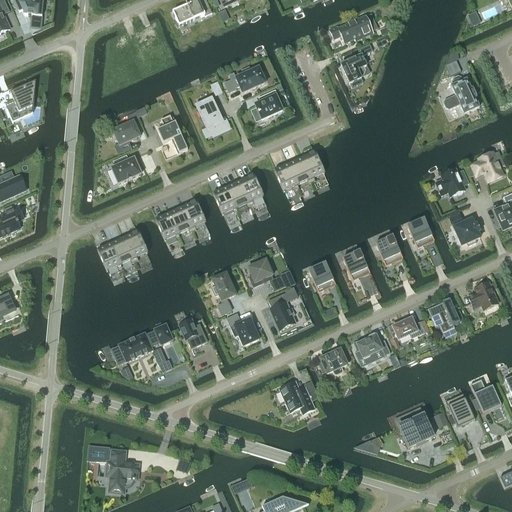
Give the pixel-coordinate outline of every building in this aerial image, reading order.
[(0,0),(0,35),(10,31),(3,16),(9,14),(2,0),(0,0)] [(12,0),(9,2),(20,27),(32,22),(32,18),(42,19),(43,0),(12,0)] [(212,15),(204,0),(196,0),(195,1),(185,5),(187,7),(172,14),(179,29),(204,17),(204,18),(212,15)] [(236,0),(218,0),(223,9),(238,2),(236,0)] [(225,12),(218,15),(220,21),(227,18),(225,12)] [(475,14),(468,18),(472,28),(480,24),(475,14)] [(373,35),(365,18),(337,31),(337,29),(329,33),(333,41),(340,38),(344,46),(361,38),(362,40),(373,35)] [(382,36),(391,33),(389,27),(380,31),(382,36)] [(128,46),(119,50),(122,58),(120,59),(123,67),(135,62),(135,64),(144,60),(146,65),(153,62),(155,65),(159,63),(159,64),(171,59),(163,41),(149,47),(146,39),(137,43),(136,41),(127,44),(128,46)] [(384,41),(375,44),(378,50),(387,46),(384,41)] [(360,79),(369,75),(361,58),(372,53),(369,47),(358,52),(360,58),(340,66),(349,86),(361,80),(360,79)] [(450,65),(445,68),(450,78),(455,76),(450,65)] [(265,85),(258,70),(250,73),(249,69),(241,72),(243,77),(235,80),(236,82),(232,84),(231,82),(224,85),(228,95),(236,92),(235,90),(239,88),(242,95),(251,91),(252,91),(255,89),(256,89),(265,85)] [(479,109),(474,99),(476,99),(472,90),(470,91),(466,81),(462,83),(460,79),(458,78),(453,80),(452,82),(453,84),(451,85),(452,87),(451,88),(455,97),(444,102),(444,103),(443,105),(445,110),(448,111),(448,112),(459,107),(463,116),(479,109)] [(33,109),(36,83),(12,94),(14,99),(12,100),(13,102),(4,106),(4,107),(6,110),(9,118),(10,118),(32,108),(32,109),(33,109)] [(221,94),(216,85),(211,88),(215,97),(221,94)] [(282,113),(276,98),(277,97),(275,92),(260,99),(262,103),(255,107),(261,122),(282,113)] [(222,124),(211,101),(196,108),(207,132),(210,131),(213,138),(229,131),(225,123),(222,124)] [(144,110),(135,113),(138,119),(146,115),(144,110)] [(135,115),(127,118),(129,123),(137,119),(135,115)] [(187,152),(172,117),(160,122),(164,129),(157,132),(163,146),(171,142),(177,156),(187,152)] [(133,124),(112,133),(118,147),(114,149),(117,156),(131,150),(128,144),(137,140),(140,139),(139,137),(133,124)] [(324,175),(314,155),(301,161),(312,185),(315,183),(314,180),(322,176),(324,175)] [(471,168),(466,170),(470,180),(475,177),(475,179),(484,175),(488,184),(503,177),(499,169),(494,156),(493,155),(478,162),(478,163),(470,167),(471,168)] [(141,176),(134,160),(125,164),(122,159),(113,163),(115,169),(111,171),(118,186),(126,182),(127,183),(128,182),(127,182),(131,180),(131,181),(132,180),(141,176)] [(312,185),(301,161),(288,166),(297,187),(307,183),(308,186),(312,185)] [(297,187),(288,166),(275,172),(274,173),(283,193),(285,192),(294,189),(295,192),(299,190),(297,187)] [(442,182),(435,185),(441,198),(448,195),(449,196),(452,195),(453,198),(456,196),(458,197),(462,195),(463,193),(464,193),(462,188),(468,186),(463,173),(457,176),(455,172),(440,178),(442,182)] [(19,178),(0,186),(0,203),(0,204),(26,192),(19,178)] [(263,198),(253,178),(252,178),(240,184),(251,208),(254,206),(252,203),(261,199),(263,198)] [(251,208),(240,184),(227,189),(236,210),(246,206),(247,209),(251,208)] [(236,210),(227,189),(214,195),(213,196),(222,216),(224,215),(232,212),(234,215),(237,213),(236,210)] [(511,194),(503,199),(506,206),(493,212),(502,232),(511,227),(511,194)] [(205,224),(196,203),(195,204),(182,210),(193,234),(196,232),(195,229),(203,225),(205,224)] [(0,221),(1,224),(0,224),(0,239),(20,230),(17,225),(18,224),(18,223),(23,221),(18,210),(13,212),(11,208),(3,212),(5,216),(0,217),(0,221)] [(193,234),(182,210),(169,215),(178,236),(188,232),(189,235),(193,234)] [(178,236),(169,215),(156,221),(155,222),(164,242),(166,241),(175,238),(176,241),(180,239),(178,236)] [(479,240),(477,234),(480,233),(477,226),(474,227),(471,221),(453,230),(461,248),(466,246),(467,249),(476,245),(475,242),(479,240)] [(434,243),(425,224),(424,225),(423,222),(407,229),(409,234),(417,250),(423,247),(426,245),(427,246),(434,243)] [(147,254),(138,234),(137,234),(124,240),(135,264),(138,262),(137,259),(146,255),(147,254)] [(135,264),(124,240),(111,246),(120,266),(130,262),(131,265),(135,264)] [(376,247),(385,268),(391,265),(391,264),(395,263),(395,264),(402,260),(394,242),(393,242),(392,240),(376,247)] [(120,266),(111,246),(98,252),(97,252),(106,272),(107,272),(108,272),(117,268),(118,271),(122,270),(120,266)] [(369,275),(361,257),(360,257),(359,255),(343,262),(352,283),(359,280),(358,279),(362,278),(369,275)] [(248,279),(253,290),(264,285),(263,284),(267,282),(267,284),(269,283),(274,294),(285,289),(280,278),(273,281),(271,278),(272,277),(270,271),(272,270),(267,259),(256,264),(257,266),(247,270),(251,278),(248,279)] [(335,287),(327,269),(326,269),(325,266),(309,274),(318,295),(324,292),(324,291),(328,289),(328,290),(335,287)] [(289,274),(280,278),(285,289),(294,285),(289,274)] [(236,297),(226,275),(211,282),(214,289),(211,290),(215,298),(218,296),(221,303),(222,305),(217,308),(221,317),(231,312),(228,305),(226,301),(236,297)] [(492,292),(489,287),(488,285),(474,291),(476,297),(468,301),(473,311),(481,307),(483,312),(498,306),(492,292)] [(285,295),(267,303),(271,311),(270,312),(279,333),(295,326),(292,318),(294,317),(291,311),(289,312),(286,304),(298,299),(294,289),(285,293),(285,295)] [(8,296),(0,299),(0,317),(1,317),(0,316),(0,315),(0,307),(4,306),(7,313),(8,315),(15,311),(8,296)] [(449,302),(427,311),(431,320),(438,316),(442,325),(438,327),(442,335),(454,330),(453,327),(459,325),(459,324),(463,322),(459,313),(455,315),(449,302)] [(332,310),(323,314),(326,320),(335,316),(332,310)] [(249,321),(241,325),(237,316),(226,321),(234,340),(238,338),(243,349),(259,341),(249,321)] [(399,326),(385,332),(389,341),(396,338),(398,342),(409,337),(411,341),(424,335),(424,334),(419,324),(414,327),(411,320),(404,323),(403,323),(399,325),(398,325),(399,326)] [(207,344),(199,326),(194,329),(191,321),(178,327),(185,342),(186,342),(191,351),(207,344)] [(424,322),(419,324),(424,334),(428,332),(424,322)] [(151,349),(160,345),(161,347),(173,341),(166,326),(153,331),(154,333),(145,337),(145,335),(118,347),(118,348),(111,352),(115,359),(122,356),(126,365),(152,353),(151,349)] [(359,353),(354,355),(361,370),(385,359),(384,358),(390,355),(384,343),(379,345),(375,337),(374,336),(369,339),(368,339),(368,341),(356,346),(359,353)] [(341,369),(346,367),(346,365),(349,363),(344,352),(340,354),(340,352),(320,361),(326,376),(332,373),(333,377),(336,378),(342,375),(343,373),(341,369)] [(398,362),(395,356),(387,360),(392,370),(400,366),(398,362)] [(171,371),(168,363),(159,368),(162,375),(171,371)] [(360,376),(354,379),(357,384),(362,381),(360,376)] [(501,408),(492,388),(485,391),(480,382),(470,387),(474,396),(476,401),(471,403),(476,413),(480,411),(482,416),(501,408)] [(308,396),(305,390),(299,393),(295,384),(279,391),(290,415),(299,411),(302,417),(314,411),(311,404),(308,396)] [(315,393),(308,396),(311,404),(319,401),(315,393)] [(455,426),(457,430),(474,422),(465,400),(463,396),(445,404),(447,408),(452,418),(448,420),(451,427),(455,426)] [(433,440),(419,410),(407,416),(420,445),(433,440)] [(447,426),(442,415),(433,418),(436,424),(439,423),(441,428),(447,426)] [(420,445),(407,416),(395,421),(408,451),(420,445)] [(370,443),(354,450),(377,457),(379,449),(370,443)] [(137,482),(138,472),(134,472),(134,467),(124,466),(125,454),(112,453),(109,453),(109,450),(88,448),(87,463),(107,465),(106,479),(110,480),(109,495),(124,496),(124,490),(127,490),(129,489),(131,488),(132,486),(133,484),(134,482),(137,482)] [(511,478),(511,475),(499,480),(504,491),(511,488),(511,487),(511,478)] [(296,511),(302,509),(303,507),(304,506),(282,500),(271,505),(274,510),(268,511),(296,511)]
